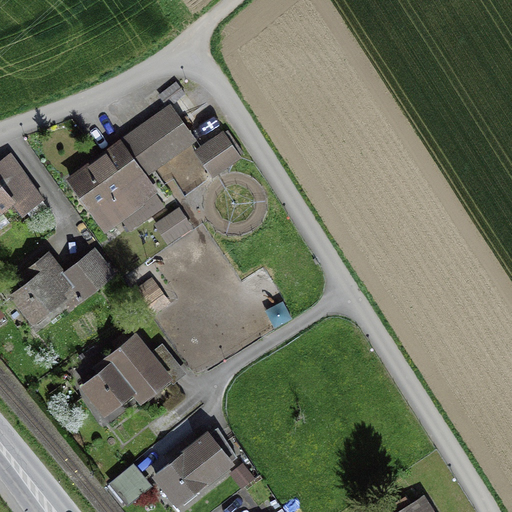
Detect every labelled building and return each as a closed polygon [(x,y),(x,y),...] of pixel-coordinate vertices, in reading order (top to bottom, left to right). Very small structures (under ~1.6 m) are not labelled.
[(191,142),(192,141),(168,108),(120,144),(123,148),(105,161),(102,157),(72,179),(105,228),(136,205),(123,187),(188,139),(191,142)] [(213,173),(239,156),(223,133),(198,151),(213,173)] [(0,209),(12,200),(0,185),(0,209)] [(176,214),(156,228),(165,240),(185,226),(176,214)] [(23,284),(12,293),(34,320),(63,297),(70,306),(110,274),(91,250),(64,272),(47,252),(17,277),(23,284)] [(149,354),(134,334),(107,355),(134,390),(141,397),(167,376),(156,362),(168,353),(161,345),(149,354)] [(134,390),(107,355),(95,364),(100,370),(84,383),(106,412),(134,390)] [(236,456),(220,432),(208,440),(204,438),(199,441),(194,435),(168,455),(173,461),(157,474),(179,503),(236,456)] [(434,511),(423,494),(393,511),(434,511)]
